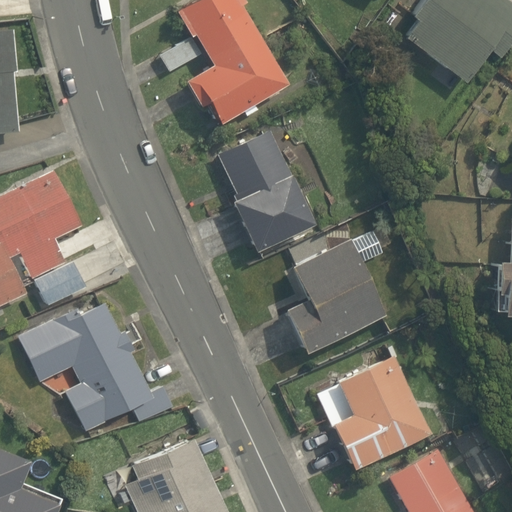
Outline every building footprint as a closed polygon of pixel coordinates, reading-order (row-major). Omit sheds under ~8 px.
[(239,0),(207,0),(179,16),(208,69),(185,82),(215,135),(291,94),(239,0)] [(511,37),(511,19),(486,0),(424,0),(394,41),(467,97),(511,37)] [(0,134),(20,134),(17,31),(0,31),(0,134)] [(314,241),(268,134),(212,158),(259,265),(314,241)] [(82,228),(56,171),(0,196),(0,310),(39,292),(46,308),(85,290),(61,237),(82,228)] [(346,240),(287,269),(303,303),(284,312),(311,367),(390,328),(346,240)] [(511,265),(495,266),(498,327),(511,326),(511,265)] [(158,401),(111,304),(89,315),(84,304),(17,336),(42,388),(76,371),(83,385),(67,392),(87,435),(158,401)] [(429,443),(391,357),(314,391),(352,477),(429,443)] [(230,511),(200,440),(124,472),(141,511),(230,511)] [(472,511),(437,451),(383,482),(401,511),(472,511)] [(65,511),(69,504),(28,487),(35,470),(0,455),(0,511),(65,511)]
